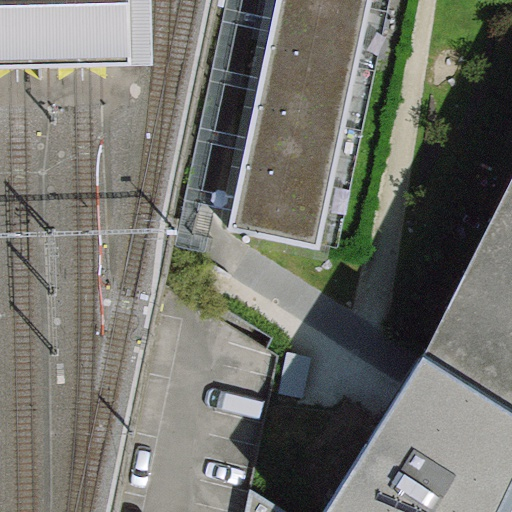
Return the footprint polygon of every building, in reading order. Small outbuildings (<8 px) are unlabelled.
[(0,0),(0,68),(18,69),(84,67),(137,66),(135,0),(0,0)] [(279,0),(230,229),(322,249),(374,0),(279,0)] [(468,315),(443,365),(511,406),(511,229),(483,282),(465,273),(450,305),(468,315)] [(383,421),(511,501),(511,406),(443,365),(426,354),(383,421)] [(511,511),(511,501),(383,421),(327,511),(511,511)] [(250,511),(284,511),(254,493),(250,511)]
